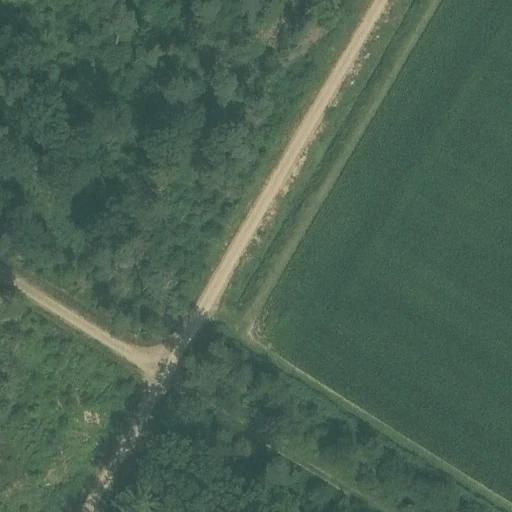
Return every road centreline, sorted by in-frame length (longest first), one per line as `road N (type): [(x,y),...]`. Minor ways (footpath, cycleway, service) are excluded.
road 1 (track): [(392,511),(167,368),(384,0)]
road 2 (track): [(0,263),(167,368),(83,511)]
